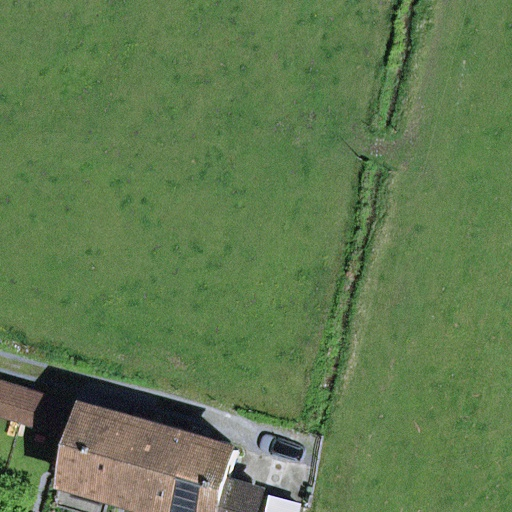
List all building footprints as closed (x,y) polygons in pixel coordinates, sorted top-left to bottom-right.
[(0,382),(0,415),(21,422),(30,392),(0,382)] [(21,422),(60,433),(69,404),(30,392),(21,422)] [(97,412),(76,485),(147,505),(171,420),(149,414),(146,426),(97,412)] [(193,440),(196,427),(171,420),(147,505),(171,511),(256,511),(260,498),(230,489),(240,453),(193,440)] [(274,502),(271,511),(299,511),(301,509),(274,502)]
